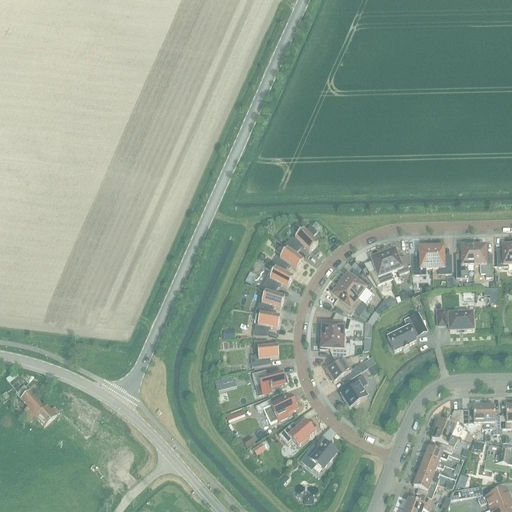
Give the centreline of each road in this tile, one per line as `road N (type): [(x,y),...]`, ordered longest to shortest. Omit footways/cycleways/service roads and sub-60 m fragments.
road 1 (tertiary): [(119,405),(302,0)]
road 2 (residential): [(394,458),(358,441),(312,398),(298,347),(306,295),(358,241),(391,227),(511,224)]
road 3 (tertiary): [(0,356),(78,380),(119,405)]
